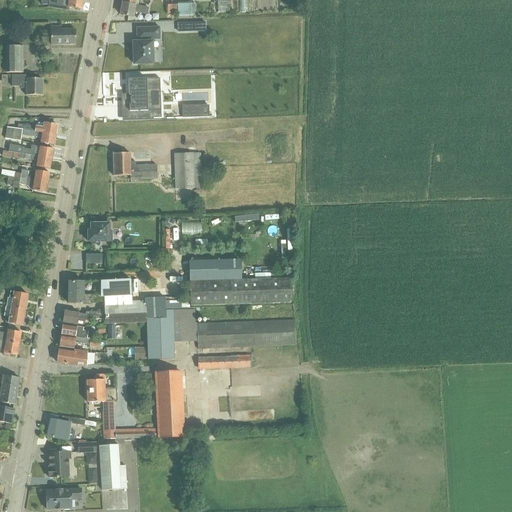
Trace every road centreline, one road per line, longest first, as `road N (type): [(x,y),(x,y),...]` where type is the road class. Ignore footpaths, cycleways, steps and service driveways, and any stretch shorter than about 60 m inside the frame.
road 1 (tertiary): [(20,475),(102,0)]
road 2 (unknown): [(39,370),(118,368),(124,419)]
